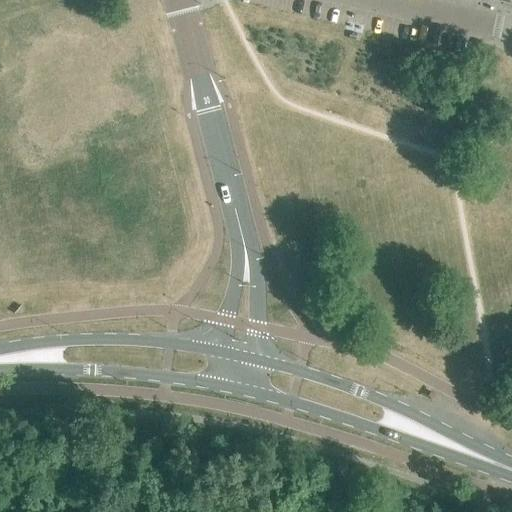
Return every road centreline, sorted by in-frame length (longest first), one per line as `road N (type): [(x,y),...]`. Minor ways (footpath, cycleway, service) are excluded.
road 1 (secondary): [(236,388),(511,476)]
road 2 (secondary): [(511,461),(401,408),(253,356)]
road 3 (secondary): [(0,370),(97,370),(223,386)]
road 4 (secondary): [(217,349),(126,339),(0,348)]
road 5 (tertiary): [(232,201),(178,0)]
road 6 (tertiary): [(253,356),(255,275),(232,201)]
road 7 (tertiary): [(232,201),(235,274),(217,349)]
road 8 (residential): [(511,27),(385,0)]
